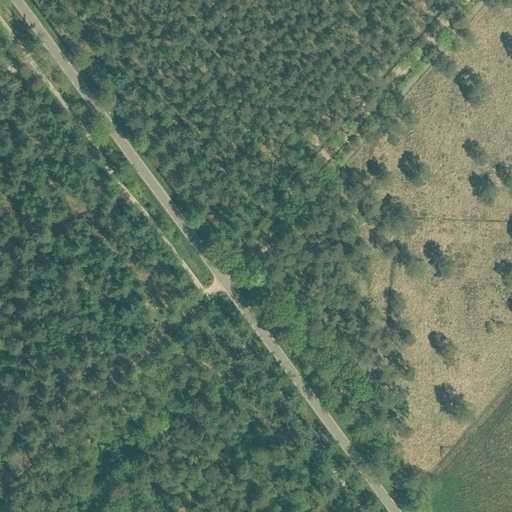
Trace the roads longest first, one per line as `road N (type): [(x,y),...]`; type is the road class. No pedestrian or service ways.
road 1 (tertiary): [(394,511),(16,0)]
road 2 (track): [(236,258),(464,0)]
road 3 (track): [(206,295),(0,487)]
